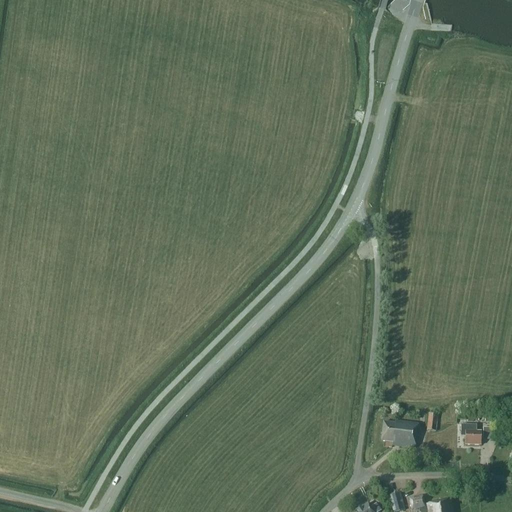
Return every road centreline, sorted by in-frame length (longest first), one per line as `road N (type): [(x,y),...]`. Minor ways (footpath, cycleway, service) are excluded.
road 1 (secondary): [(101,511),(168,411),(307,273),(349,211)]
road 2 (unclassified): [(354,476),(377,284),(374,237),(349,211)]
road 3 (secondary): [(349,211),(417,0)]
road 4 (unclassified): [(354,476),(511,480)]
